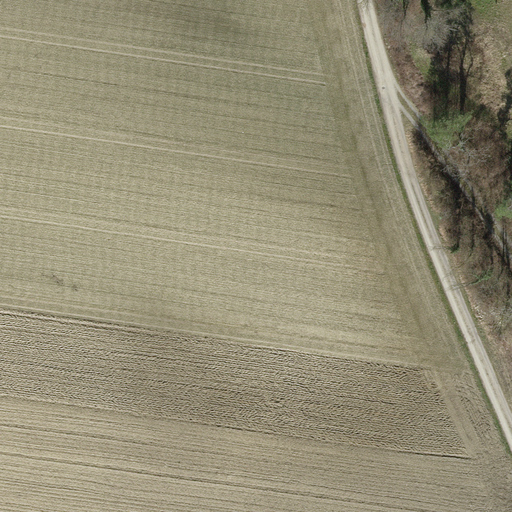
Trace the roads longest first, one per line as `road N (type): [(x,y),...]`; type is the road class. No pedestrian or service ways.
road 1 (track): [(511,425),(429,233),(398,136),(397,100)]
road 2 (track): [(397,100),(511,254)]
